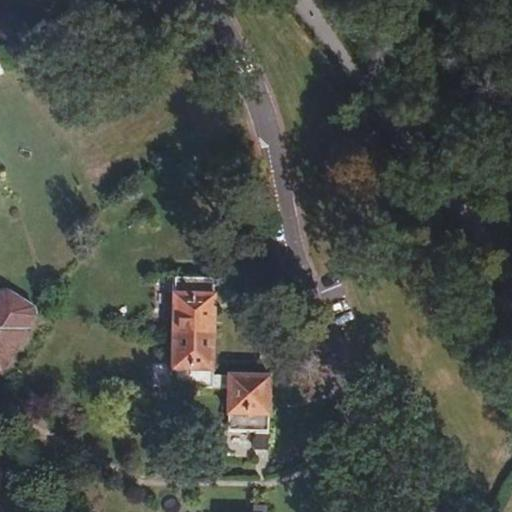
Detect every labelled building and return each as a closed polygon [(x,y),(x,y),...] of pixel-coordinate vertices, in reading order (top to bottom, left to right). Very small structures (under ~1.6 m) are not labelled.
[(208,266),(208,279),(212,280),(212,288),(224,288),(224,267),(208,266)] [(212,280),(208,279),(171,279),(170,335),(211,336),(212,288),(212,280)] [(0,369),(22,336),(20,334),(30,318),(27,311),(6,296),(0,296),(0,369)] [(211,336),(170,335),(168,390),(226,391),(226,377),(210,376),(211,336)] [(226,377),(226,391),(225,433),(253,434),(253,452),(267,452),(267,378),(226,377)]
